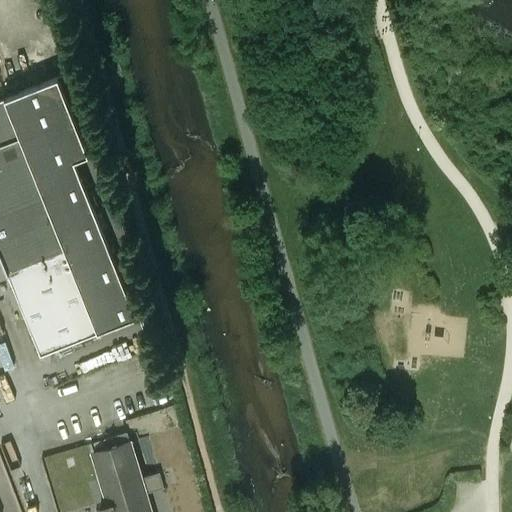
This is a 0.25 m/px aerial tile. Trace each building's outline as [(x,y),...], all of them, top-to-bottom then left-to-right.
[(9,272),(41,354),(137,316),(75,160),(89,154),(58,77),(5,98),(65,249),(9,272)] [(0,249),(9,272),(65,249),(5,98),(0,100),(0,249)] [(0,275),(9,272),(0,249),(0,275)] [(127,432),(105,439),(108,449),(130,442),(127,432)] [(108,449),(94,453),(109,503),(101,506),(102,510),(96,511),(151,511),(145,493),(165,488),(160,472),(141,478),(130,442),(108,449)]
